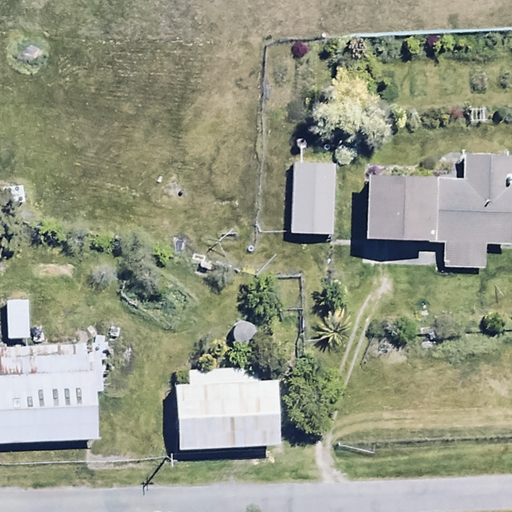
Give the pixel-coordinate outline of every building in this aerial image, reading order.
[(432,174),(361,173),(360,239),(440,240),(439,271),(483,272),(483,246),(508,246),(509,187),(503,187),(503,173),(508,173),(508,156),(462,155),(462,179),(432,179),(432,174)] [(333,166),(290,165),(288,233),(330,235),(333,166)] [(25,300),(4,301),(5,342),(26,341),(25,300)] [(0,445),(93,442),(92,394),(104,394),(102,344),(0,348),(0,445)] [(173,385),(175,450),(276,446),(274,378),(255,379),(255,368),(187,371),(187,385),(173,385)]
